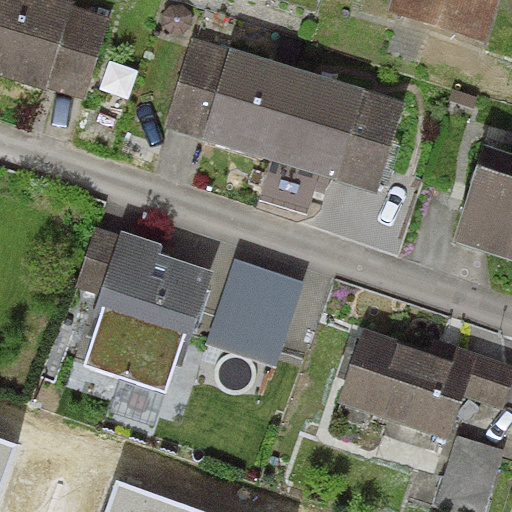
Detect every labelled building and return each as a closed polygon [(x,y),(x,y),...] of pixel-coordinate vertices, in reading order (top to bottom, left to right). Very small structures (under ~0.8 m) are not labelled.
[(0,0),(0,76),(45,90),(46,87),(86,99),(111,18),(74,6),(76,0),(74,0),(0,0)] [(500,0),(393,0),(390,11),(487,42),(500,0)] [(404,102),(191,36),(163,127),(376,193),(404,102)] [(511,153),(482,144),(451,242),(511,261),(511,153)] [(192,334),(213,270),(160,253),(163,244),(121,230),(120,234),(94,226),(74,287),(99,295),(95,305),(101,307),(82,366),(119,378),(166,393),(185,332),(192,334)] [(303,280),(234,258),(206,343),(276,365),(303,280)] [(452,359),(363,328),(338,401),(448,439),(463,395),(503,409),(511,383),(511,364),(457,345),(452,359)] [(166,393),(119,378),(108,412),(155,427),(166,393)] [(484,511),(505,450),(457,434),(433,506),(452,511),(484,511)] [(0,498),(20,442),(0,435),(0,498)] [(201,511),(202,510),(115,480),(103,511),(201,511)]
